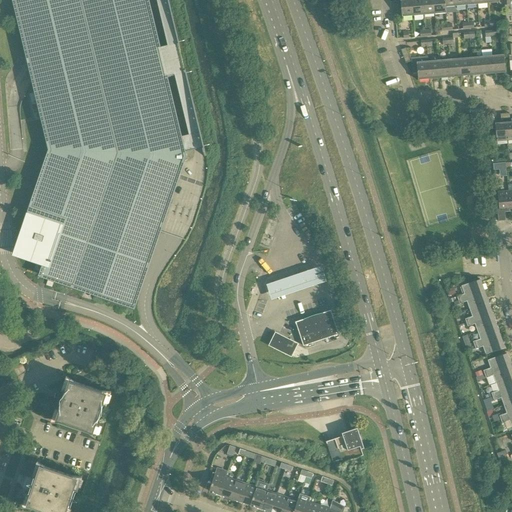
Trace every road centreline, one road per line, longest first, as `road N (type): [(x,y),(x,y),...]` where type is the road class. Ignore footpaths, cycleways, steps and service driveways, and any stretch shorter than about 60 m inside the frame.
road 1 (secondary): [(408,365),(293,0)]
road 2 (tertiary): [(290,57),(287,137),(236,283),(257,386)]
road 3 (secondary): [(290,57),(379,360)]
road 4 (unclassified): [(166,360),(121,322),(21,285),(5,253),(0,199)]
road 5 (residential): [(511,102),(424,98),(408,89),(386,0)]
road 6 (secondary): [(443,511),(408,365)]
road 7 (secondary): [(385,382),(415,511)]
road 8 (tertiary): [(262,405),(385,382)]
road 9 (tertiary): [(379,360),(257,386)]
